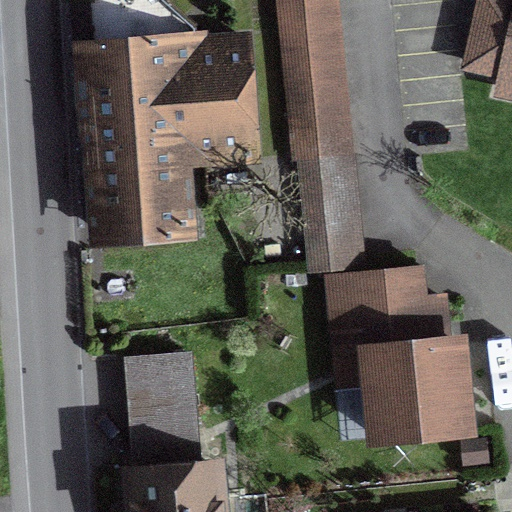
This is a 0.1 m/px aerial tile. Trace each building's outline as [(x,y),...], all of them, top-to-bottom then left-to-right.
[(324,0),(283,0),(310,262),(350,258),(324,0)] [(238,32),(77,44),(91,227),(183,221),(178,155),(247,150),(238,32)] [(414,272),(326,280),(336,376),(368,373),(373,430),(461,422),(453,334),(420,337),(414,272)] [(184,354),(127,358),(135,456),(192,451),(184,354)] [(481,442),(459,444),(461,461),(483,458),(481,442)] [(217,511),(213,463),(127,472),(130,511),(217,511)]
